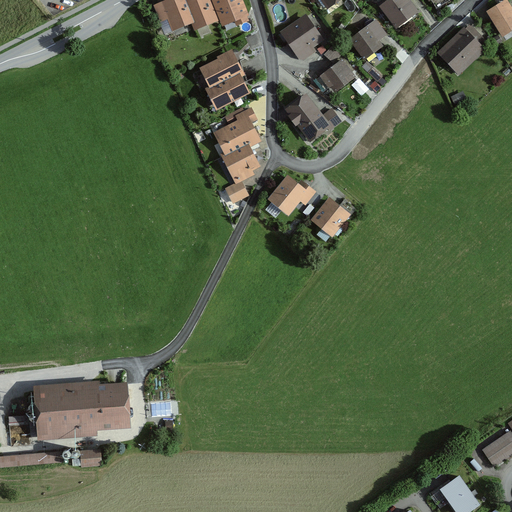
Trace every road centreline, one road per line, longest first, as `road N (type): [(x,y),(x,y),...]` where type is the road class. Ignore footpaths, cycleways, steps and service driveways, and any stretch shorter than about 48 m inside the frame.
road 1 (residential): [(471,0),(421,48),(339,152),(314,166),(291,162),(272,138),(270,49),(256,0)]
road 2 (secondary): [(5,60),(55,47),(126,0)]
road 3 (secondary): [(120,0),(5,60)]
